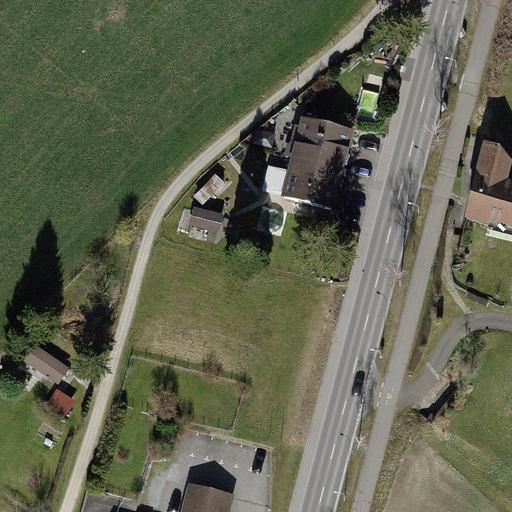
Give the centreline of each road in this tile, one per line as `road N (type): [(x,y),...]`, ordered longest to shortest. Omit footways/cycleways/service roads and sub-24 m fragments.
road 1 (track): [(392,0),(197,166),(152,221),(64,511)]
road 2 (secondary): [(317,511),(449,0)]
